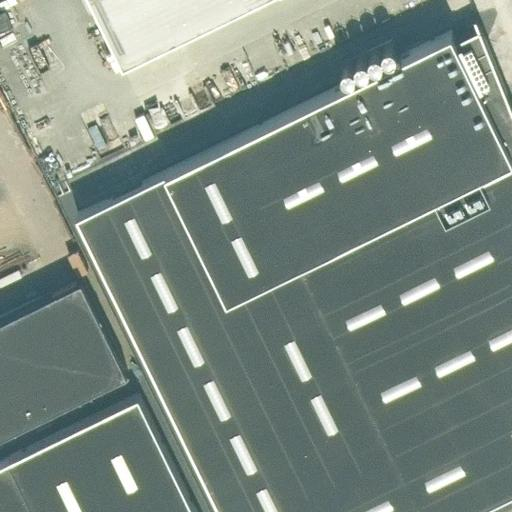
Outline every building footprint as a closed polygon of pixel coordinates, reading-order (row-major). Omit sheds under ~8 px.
[(207,26),(206,25),(223,17),(224,18),(233,14),(232,12),(249,4),(250,6),(258,1),(257,0),(89,0),(122,68),(124,67),(100,17),(135,0),(154,0),(175,42),(181,39),(180,38),(197,29),(198,31),(207,26)] [(76,211),(223,511),(461,511),(511,487),(511,103),(476,14),(474,14),(478,24),(456,35),(452,27),(76,211)] [(129,124),(138,146),(156,138),(146,116),(129,124)] [(34,154),(51,148),(47,138),(30,145),(34,154)] [(81,276),(0,316),(0,432),(128,372),(81,276)] [(197,511),(138,391),(9,455),(36,511),(197,511)] [(0,511),(36,511),(9,455),(0,458),(0,511)]
